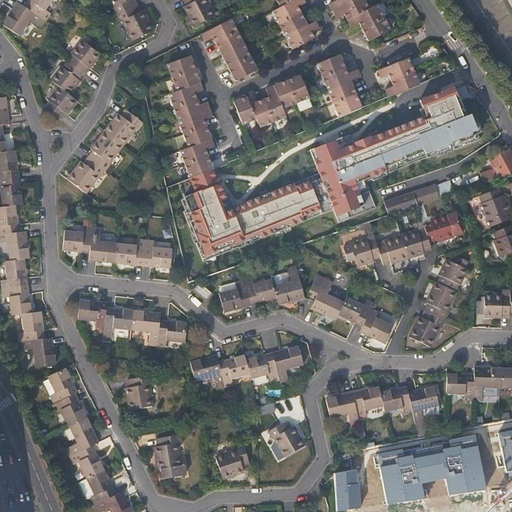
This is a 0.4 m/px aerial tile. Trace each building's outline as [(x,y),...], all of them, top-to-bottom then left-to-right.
[(26,0),(23,6),(43,19),(47,21),(51,15),(45,11),(52,0),(26,0)] [(111,0),(115,6),(113,8),(117,16),(137,5),(133,0),(111,0)] [(183,0),(187,7),(184,8),(193,25),(214,14),(207,0),(183,0)] [(293,0),(271,0),(278,14),(271,18),(289,52),(311,40),(308,35),(304,28),(295,9),(291,1),(293,0)] [(302,5),(298,0),(293,0),(291,1),(295,9),(302,5)] [(330,0),(325,3),(329,10),(336,6),(332,0),(330,0)] [(332,0),(336,6),(340,14),(343,19),(351,16),(354,23),(365,42),(387,30),(373,5),(365,9),(360,0),(332,0)] [(23,6),(18,3),(3,27),(20,37),(30,21),(39,27),(43,19),(23,6)] [(141,13),(137,5),(117,16),(121,23),(124,22),(134,42),(156,31),(145,11),(141,13)] [(333,18),(340,14),(336,6),(329,10),(333,18)] [(347,27),(354,23),(351,16),(343,19),(347,27)] [(205,31),(209,38),(233,82),(255,70),(227,19),(205,31)] [(304,28),(308,35),(316,31),(312,24),(304,28)] [(205,31),(198,35),(202,42),(209,38),(205,31)] [(72,56),(67,62),(83,74),(88,68),(93,61),(96,63),(101,56),(82,40),(70,55),(72,56)] [(178,150),(189,178),(214,168),(206,148),(203,140),(211,137),(203,117),(200,108),(197,101),(193,90),(190,82),(198,79),(188,53),(165,62),(175,88),(166,92),(187,147),(178,150)] [(315,64),(337,118),(360,108),(349,81),(356,78),(353,69),(345,73),(337,54),(315,64)] [(394,94),(418,85),(406,57),(383,67),(386,74),(391,86),(394,94)] [(50,80),(59,87),(70,96),(75,89),(73,87),(78,80),(83,74),(67,62),(62,69),(61,67),(50,80)] [(386,74),(383,67),(375,70),(378,78),(386,74)] [(297,78),(272,89),(275,97),(267,101),(247,108),(244,101),(230,107),(240,130),(254,124),(258,131),(285,120),(281,111),(296,105),(307,100),(297,78)] [(201,87),(198,79),(190,82),(193,90),(201,87)] [(387,97),(394,94),(391,86),(383,89),(387,97)] [(50,104),(45,110),(60,121),(65,115),(70,108),(72,109),(78,102),(70,96),(59,87),(47,102),(50,104)] [(189,178),(178,183),(188,209),(183,211),(203,261),(333,210),(338,223),(376,208),(365,182),(437,154),(438,157),(480,140),(470,116),(465,118),(459,102),(469,98),(465,87),(455,91),(453,88),(420,101),(426,117),(370,138),(370,137),(350,145),(348,139),(338,143),(337,140),(310,150),(319,173),(245,202),(245,204),(235,208),(230,196),(226,198),(214,168),(189,178)] [(275,97),(272,89),(263,93),(267,101),(275,97)] [(205,98),(197,101),(200,108),(207,106),(205,98)] [(6,100),(0,100),(0,127),(2,127),(9,126),(6,100)] [(311,109),(307,100),(296,105),(299,113),(311,109)] [(200,108),(203,117),(211,115),(207,106),(200,108)] [(119,116),(105,134),(122,147),(136,129),(139,131),(144,124),(126,111),(121,118),(119,116)] [(94,153),(89,160),(106,173),(111,166),(109,165),(122,147),(105,134),(92,151),(94,153)] [(203,140),(206,148),(214,145),(211,137),(203,140)] [(511,174),(511,153),(510,149),(492,161),(496,168),(481,174),(484,184),(511,174)] [(0,183),(20,181),(16,152),(5,154),(0,154),(0,183)] [(82,164),(68,182),(85,195),(99,178),(101,179),(106,173),(89,160),(84,166),(82,164)] [(16,207),(23,206),(20,181),(0,183),(0,191),(1,191),(4,209),(16,207)] [(438,186),(442,198),(456,193),(452,181),(438,186)] [(438,186),(438,184),(415,192),(419,206),(442,198),(438,186)] [(481,203),(487,220),(510,212),(505,196),(502,197),(499,188),(481,195),(484,202),(481,203)] [(386,202),(390,215),(394,214),(419,206),(415,192),(386,202)] [(0,236),(19,234),(16,207),(4,209),(0,209),(0,236)] [(424,224),(426,230),(430,242),(437,240),(438,243),(454,238),(454,236),(462,233),(456,213),(447,216),(447,214),(429,219),(430,222),(424,224)] [(511,224),(494,232),(495,236),(496,239),(494,240),(500,256),(511,251),(511,224)] [(65,231),(63,252),(87,254),(89,255),(92,229),(84,228),(83,233),(65,231)] [(89,257),(88,263),(116,266),(118,246),(99,244),(101,231),(92,229),(89,255),(89,257)] [(417,230),(401,235),(408,259),(425,253),(424,250),(432,248),(430,242),(426,230),(418,232),(417,230)] [(12,262),(25,260),(30,259),(26,233),(19,234),(0,236),(0,242),(1,247),(10,246),(12,262)] [(378,246),(381,257),(384,264),(391,262),(400,259),(401,261),(408,259),(401,235),(385,240),(386,243),(378,246)] [(378,246),(376,238),(369,240),(368,237),(349,243),(357,267),(375,262),(374,260),(381,257),(378,246)] [(118,246),(116,266),(142,268),(145,242),(137,241),(136,249),(118,246)] [(145,242),(142,268),(170,271),(172,253),(154,251),(154,244),(145,242)] [(442,276),(439,283),(455,291),(459,283),(462,285),(470,269),(464,266),(467,262),(466,260),(458,256),(456,256),(454,261),(448,257),(439,274),(442,276)] [(2,282),(3,291),(29,287),(25,260),(12,262),(6,263),(8,281),(2,282)] [(274,286),(277,298),(279,306),(297,301),(305,299),(298,270),(289,273),(291,282),(274,286)] [(317,296),(314,303),(312,308),(336,320),(339,315),(344,302),(329,294),(332,286),(324,282),(327,277),(319,274),(310,292),(317,296)] [(253,277),(246,279),(252,305),(277,298),(274,286),(272,278),(255,283),(253,277)] [(335,282),(327,277),(324,282),(332,286),(335,282)] [(219,294),(219,297),(224,313),(252,305),(246,279),(237,282),(238,288),(228,291),(219,294)] [(238,288),(237,282),(227,285),(228,291),(238,288)] [(425,311),(447,321),(451,314),(448,312),(458,293),(455,291),(439,283),(435,282),(427,302),(429,303),(425,311)] [(199,283),(193,290),(206,300),(211,293),(199,283)] [(14,317),(23,315),(33,314),(29,287),(3,291),(5,300),(11,299),(14,317)] [(509,312),(510,291),(500,291),(500,293),(486,293),(486,296),(486,313),(486,318),(491,318),(491,316),(499,316),(501,316),(509,316),(509,312)] [(364,304),(347,296),(344,302),(339,315),(363,327),(371,309),(374,304),(366,300),(364,304)] [(486,313),(486,296),(483,296),(483,301),(478,301),(478,313),(486,313)] [(108,307),(109,302),(81,299),(80,319),(98,321),(97,327),(106,329),(108,307)] [(135,310),(108,307),(106,329),(106,334),(114,335),(115,328),(133,330),(135,310)] [(363,327),(360,332),(384,344),(393,326),(377,318),(380,312),(371,309),(363,327)] [(162,313),(135,310),(133,330),(151,333),(150,341),(159,343),(161,320),(162,313)] [(443,328),(447,321),(425,311),(422,317),(420,317),(410,336),(414,338),(423,342),(431,346),(441,327),(443,328)] [(20,335),(21,343),(27,342),(47,340),(42,312),(33,314),(23,315),(26,335),(20,335)] [(187,323),(161,320),(159,343),(158,348),(168,349),(169,341),(186,344),(186,342),(187,323)] [(423,342),(414,338),(412,342),(420,347),(423,342)] [(27,342),(28,352),(35,352),(36,366),(56,364),(54,339),(47,340),(27,342)] [(300,347),(273,354),(280,378),(281,380),(290,378),(288,369),(304,365),(300,347)] [(273,354),(247,360),(251,374),(252,379),(270,375),(272,380),(280,378),(273,354)] [(219,363),(217,355),(191,362),(196,382),(213,378),(216,387),(225,384),(219,363)] [(246,356),(219,363),(225,384),(226,388),(234,385),(232,379),(251,374),(247,360),(246,356)] [(67,367),(49,376),(57,394),(51,397),(55,404),(76,393),(78,392),(67,367)] [(483,387),(502,388),(503,368),(475,367),(475,375),(474,396),(483,397),(483,387)] [(511,368),(503,368),(502,388),(511,388),(511,368)] [(465,401),(474,401),(474,396),(475,375),(447,374),(447,394),(465,395),(465,401)] [(126,389),(131,411),(153,407),(149,385),(151,384),(149,377),(128,381),(130,388),(126,389)] [(379,386),(353,393),(360,418),(368,416),(367,411),(384,407),(381,393),(379,386)] [(384,407),(385,412),(403,408),(405,414),(414,412),(409,392),(408,386),(381,393),(384,407)] [(414,412),(416,421),(423,419),(423,417),(439,413),(438,406),(433,387),(409,392),(414,412)] [(55,404),(53,404),(57,413),(62,410),(70,427),(88,417),(76,393),(55,404)] [(360,418),(353,393),(327,399),(333,425),(337,427),(352,423),(352,424),(361,422),(360,418)] [(275,413),(274,404),(259,405),(260,414),(275,413)] [(88,417),(70,427),(79,444),(70,448),(74,455),(94,445),(100,442),(88,417)] [(288,419),(269,429),(273,438),(275,436),(286,457),(305,446),(295,426),(292,427),(288,419)] [(416,421),(420,437),(428,435),(423,419),(416,421)] [(511,433),(498,436),(505,472),(511,470),(511,433)] [(475,434),(377,454),(385,504),(424,499),(421,484),(445,479),(449,494),(486,490),(475,434)] [(179,444),(178,435),(157,439),(158,447),(156,448),(162,480),(187,476),(185,464),(182,464),(178,444),(179,444)] [(74,455),(69,457),(74,466),(79,463),(87,480),(106,471),(94,445),(74,455)] [(66,450),(69,457),(74,455),(70,448),(66,450)] [(236,450),(216,456),(215,457),(222,478),(243,471),(243,469),(250,467),(244,450),(237,452),(236,450)] [(90,500),(93,507),(97,505),(118,495),(106,471),(87,480),(96,497),(90,500)] [(338,472),(340,490),(353,489),(352,471),(338,472)] [(101,511),(109,508),(110,511),(134,511),(125,492),(118,495),(97,505),(100,511),(101,511)]
